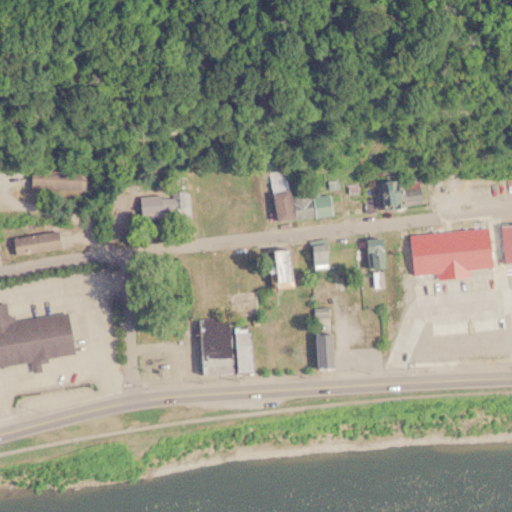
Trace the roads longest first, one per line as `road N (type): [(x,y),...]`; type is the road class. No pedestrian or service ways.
road 1 (secondary): [(511,375),(133,397),(0,431)]
road 2 (residential): [(0,271),(511,208)]
road 3 (residential): [(133,397),(117,251)]
